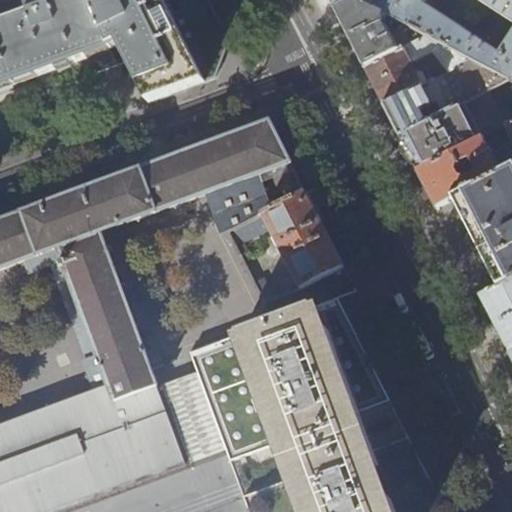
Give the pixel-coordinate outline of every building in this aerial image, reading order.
[(0,86),(72,61),(121,43),(149,103),(183,91),(216,79),(231,41),(226,32),(209,0),(64,0),(53,4),(51,0),(41,0),(28,5),(31,12),(0,23),(0,86)] [(511,0),(332,0),(336,8),(337,9),(350,0),(359,0),(426,36),(471,60),(506,78),(511,68),(511,0)] [(359,0),(350,0),(337,9),(336,10),(348,33),(366,68),(426,36),(359,0)] [(450,71),(471,60),(426,36),(366,68),(374,84),(386,107),(429,83),(424,73),(419,76),(412,62),(434,51),(450,71)] [(471,60),(450,71),(429,83),(386,107),(391,118),(401,137),(402,137),(438,118),(431,106),(437,103),(444,114),(489,90),(509,80),(506,78),(471,60)] [(438,118),(402,137),(403,138),(410,153),(420,172),(420,173),(498,131),(507,127),(489,90),(444,114),(438,118)] [(0,425),(0,424),(0,272),(60,250),(65,264),(60,265),(61,271),(67,269),(99,356),(86,361),(97,389),(154,368),(143,339),(104,234),(214,192),(229,234),(244,226),(264,215),(273,211),(261,176),(292,164),(290,160),(283,145),(275,130),(271,123),(261,127),(187,154),(112,181),(22,215),(0,222),(0,425)] [(502,174),(489,147),(503,140),(498,131),(420,173),(427,188),(432,197),(437,208),(460,197),(502,174)] [(511,168),(502,174),(460,197),(460,198),(464,206),(480,237),(475,239),(485,259),(500,287),(500,289),(511,282),(511,168)] [(420,173),(413,177),(425,200),(432,197),(427,188),(420,173)] [(315,191),(308,194),(323,224),(330,220),(315,191)] [(264,215),(301,288),(345,267),(326,229),(323,224),(308,194),(307,193),(273,211),(264,215)] [(248,233),(244,226),(229,234),(233,241),(248,233)] [(256,286),(260,292),(265,303),(273,300),(264,282),(256,286)] [(511,282),(500,289),(483,297),(483,298),(495,321),(497,325),(510,351),(511,349),(511,282)] [(495,321),(483,298),(475,302),(489,329),(497,325),(495,321)] [(446,511),(427,473),(407,434),(369,449),(355,414),(390,401),(375,371),(352,325),(339,299),(193,353),(234,461),(283,442),(296,477),(248,495),(254,511),(446,511)] [(155,334),(143,339),(154,368),(166,364),(155,334)] [(0,425),(0,511),(62,511),(190,465),(154,368),(97,389),(0,425)]
